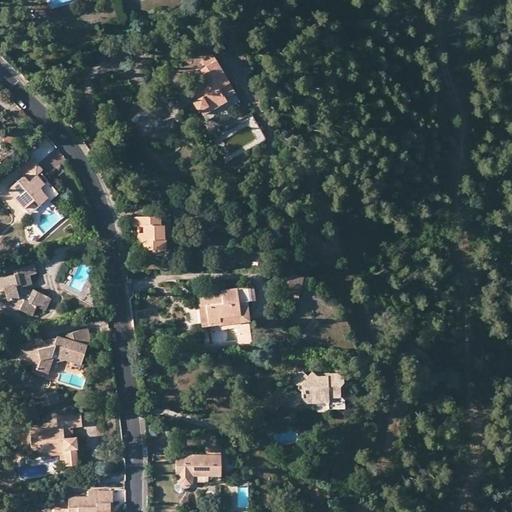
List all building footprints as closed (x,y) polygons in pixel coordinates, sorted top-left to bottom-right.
[(202,84),(196,88),(202,97),(198,99),(193,102),(199,111),(201,110),(203,115),(227,101),(225,97),(234,92),(216,60),(195,72),(202,84)] [(193,90),(198,99),(202,97),(196,88),(193,90)] [(239,102),(234,92),(225,97),(227,101),(203,115),(207,121),(239,102)] [(43,171),(37,164),(22,177),(28,183),(22,188),(16,181),(7,189),(25,209),(34,201),(39,206),(48,198),(51,201),(59,193),(48,180),(44,183),(37,175),(41,172),(43,171)] [(48,180),(41,172),(37,175),(44,183),(48,180)] [(30,214),(39,206),(34,201),(25,209),(30,214)] [(133,227),(137,227),(144,227),(144,243),(145,250),(166,250),(166,238),(164,238),(164,226),(161,226),(160,217),(133,218),(133,227)] [(13,275),(8,277),(2,278),(0,278),(0,287),(1,290),(5,289),(8,301),(20,299),(23,301),(19,309),(32,316),(37,307),(42,309),(48,297),(33,290),(32,291),(30,295),(21,291),(23,287),(32,284),(30,276),(37,274),(34,265),(13,271),(13,275)] [(301,296),(305,278),(290,275),(286,293),(289,294),(299,295),(301,296)] [(254,301),(253,288),(220,291),(220,295),(216,296),(198,298),(199,308),(207,307),(209,323),(209,326),(242,322),(240,302),(248,302),(254,301)] [(298,303),(299,295),(289,294),(288,301),(298,303)] [(52,299),(48,297),(42,309),(46,311),(52,299)] [(18,312),(19,309),(23,301),(20,299),(8,301),(6,307),(18,312)] [(250,321),(248,302),(240,302),(242,322),(250,321)] [(201,324),(209,323),(207,307),(199,308),(201,324)] [(90,337),(88,329),(67,334),(65,339),(57,337),(55,345),(45,347),(30,350),(34,369),(48,373),(52,364),(53,360),(59,358),(66,361),(81,365),(87,345),(81,343),(82,338),(90,337)] [(27,339),(30,350),(45,347),(42,335),(27,339)] [(259,363),(259,355),(246,354),(245,362),(259,363)] [(344,383),(343,372),(330,372),(328,375),(317,375),(311,371),(307,376),(302,372),(292,372),(292,382),(295,385),(298,385),(304,384),(304,392),(302,392),(302,399),(318,412),(327,412),(328,409),(345,409),(344,399),(341,397),(340,387),(344,383)] [(352,383),(344,383),(340,387),(341,397),(344,399),(353,399),(352,383)] [(277,411),(290,393),(284,389),(274,390),(261,407),(273,415),(277,411)] [(58,402),(57,394),(47,397),(49,404),(58,402)] [(81,423),(80,411),(56,413),(57,424),(30,427),(32,450),(38,449),(64,447),(65,457),(65,463),(77,462),(76,446),(78,446),(77,433),(71,434),(70,424),(81,423)] [(256,445),(268,450),(267,429),(256,434),(256,445)] [(204,475),(220,475),(220,446),(205,446),(204,455),(192,455),(185,455),(176,455),(176,476),(177,476),(177,480),(177,483),(179,485),(181,486),(183,487),(186,487),(188,487),(191,485),(192,484),(192,482),(192,470),(204,470),(204,475)] [(60,458),(65,457),(64,447),(38,449),(39,455),(59,453),(60,458)] [(333,456),(331,450),(322,454),(325,459),(333,456)] [(192,482),(220,482),(220,475),(204,475),(204,470),(192,470),(192,482)] [(113,504),(113,492),(89,492),(89,498),(69,498),(69,511),(111,511),(111,504),(113,504)]
